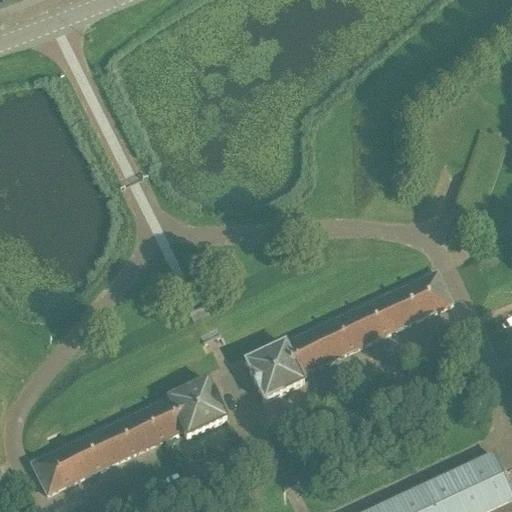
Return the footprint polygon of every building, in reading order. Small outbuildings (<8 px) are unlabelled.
[(500,139),(502,135),(490,131),(489,135),(480,132),(464,181),(464,182),(451,220),(479,229),(509,142),(500,139)] [(300,380),(451,307),(436,275),(284,347),(283,345),(245,364),(264,403),(303,385),(300,380)] [(187,440),(225,421),(207,384),(33,467),(48,499),(184,434),(187,440)] [(490,511),(511,502),(511,496),(504,478),(494,458),(377,511),(490,511)] [(228,490),(243,483),(239,475),(224,481),(228,490)]
